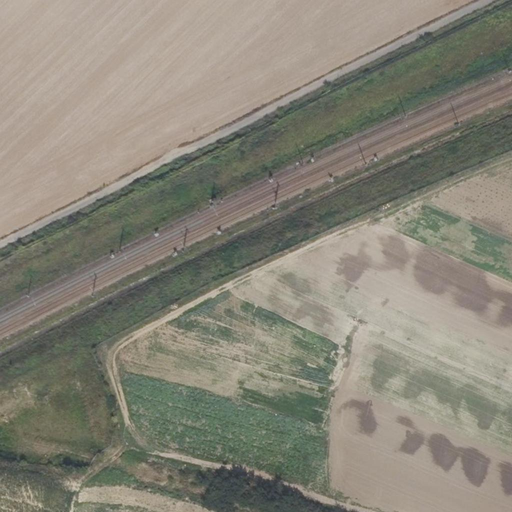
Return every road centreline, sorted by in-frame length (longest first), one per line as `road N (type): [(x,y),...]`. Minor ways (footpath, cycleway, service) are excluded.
road 1 (track): [(366,511),(123,443),(103,356),(112,342),(334,230),(511,158)]
road 2 (track): [(0,250),(489,0)]
